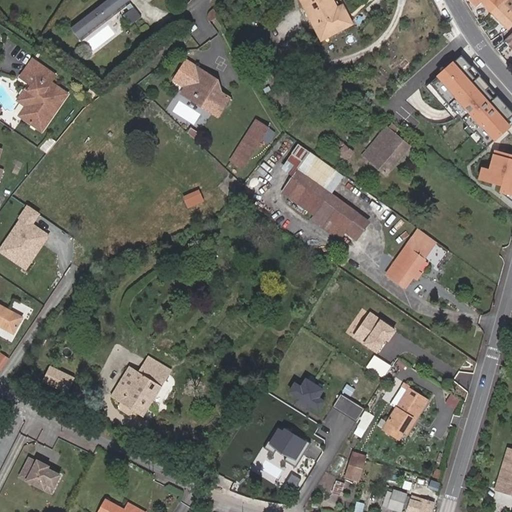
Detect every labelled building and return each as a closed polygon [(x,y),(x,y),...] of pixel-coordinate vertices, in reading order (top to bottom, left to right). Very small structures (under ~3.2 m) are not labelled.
[(80,39),(127,0),(106,0),(72,28),(80,39)] [(302,0),(323,39),(354,24),(343,5),(338,8),(334,0),(302,0)] [(481,2),(493,14),(507,0),(470,0),(477,7),(481,2)] [(511,0),(507,0),(493,14),(508,29),(511,25),(511,0)] [(132,24),(142,16),(134,6),(130,10),(124,14),(132,24)] [(215,8),(209,12),(208,18),(211,21),(220,16),(215,8)] [(174,45),(179,51),(195,39),(190,33),(174,45)] [(511,114),(459,56),(427,85),(484,148),(511,122),(511,114)] [(51,82),(56,75),(33,59),(21,77),(31,83),(33,85),(36,87),(32,92),(30,90),(27,88),(21,98),(31,105),(32,110),(26,119),(37,127),(43,118),(49,122),(60,106),(64,101),(55,95),(49,103),(41,97),(46,89),(51,82)] [(206,100),(202,106),(219,117),(230,98),(223,93),(218,80),(187,61),(176,79),(188,87),(206,100)] [(69,94),(51,82),(46,89),(41,97),(49,103),(55,95),(64,101),(69,94)] [(183,94),(202,106),(206,100),(188,87),(183,94)] [(26,119),(32,110),(31,105),(21,98),(19,100),(27,106),(21,116),(26,119)] [(43,131),(49,122),(43,118),(37,127),(43,131)] [(260,141),(269,128),(258,121),(250,134),(260,141)] [(264,139),(270,142),(276,130),(270,126),(264,139)] [(387,174),(411,145),(388,126),(364,155),(387,174)] [(255,149),(260,141),(250,134),(245,142),(255,149)] [(325,161),(338,170),(353,151),(341,141),(340,143),(337,141),(332,147),(335,151),(325,161)] [(244,166),(255,149),(245,142),(234,159),(244,166)] [(511,151),(492,148),(489,166),(481,164),(478,179),(499,183),(498,191),(511,193),(511,151)] [(326,190),(340,172),(338,170),(325,161),(312,152),(299,171),(326,190)] [(326,190),(299,171),(284,192),(316,215),(313,220),(341,239),(347,232),(363,243),(373,230),(356,218),(359,213),(326,190)] [(189,207),(206,200),(201,188),(184,194),(189,207)] [(51,231),(35,223),(42,211),(26,202),(0,250),(0,252),(30,269),(51,231)] [(406,287),(437,241),(419,229),(388,274),(406,287)] [(0,326),(14,334),(23,317),(0,304),(0,326)] [(368,310),(353,337),(381,352),(395,325),(368,310)] [(0,368),(5,372),(11,361),(1,354),(0,354),(0,368)] [(374,354),(368,367),(386,375),(392,362),(374,354)] [(148,370),(154,359),(149,357),(143,367),(148,370)] [(144,415),(169,374),(161,369),(163,365),(154,359),(148,370),(143,367),(139,373),(130,368),(123,380),(126,384),(125,386),(121,384),(113,397),(123,403),(121,406),(121,409),(130,415),(133,414),(135,410),(144,415)] [(169,374),(171,370),(163,365),(161,369),(169,374)] [(53,384),(60,371),(52,367),(46,381),(53,384)] [(68,392),(75,378),(60,371),(53,384),(68,392)] [(331,395),(298,375),(287,394),(320,413),(331,395)] [(416,419),(427,400),(409,388),(411,385),(405,381),(394,399),(400,403),(385,428),(400,438),(404,432),(403,431),(412,416),(416,419)] [(335,407),(360,419),(366,406),(341,394),(335,407)] [(310,445),(277,426),(264,448),(297,467),(310,445)] [(511,449),(508,448),(496,485),(505,488),(504,491),(511,493),(511,449)] [(359,480),(366,455),(354,452),(346,476),(359,480)] [(49,466),(39,460),(36,466),(30,462),(23,474),(45,486),(48,482),(54,486),(61,475),(48,468),(49,466)] [(396,489),(390,507),(401,511),(407,494),(396,489)] [(431,511),(435,502),(422,498),(413,495),(412,498),(408,511),(411,511),(431,511)] [(145,511),(129,504),(126,510),(107,499),(100,511),(145,511)]
